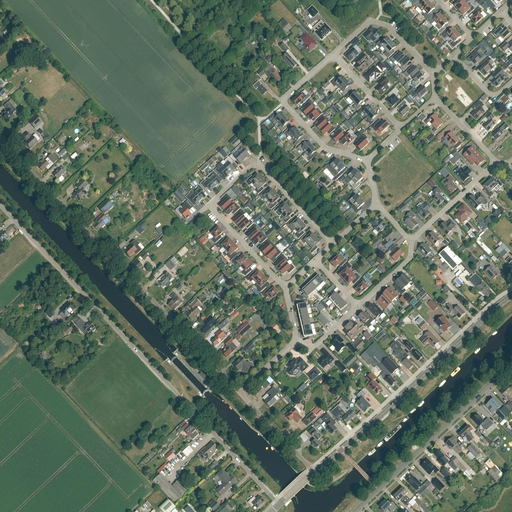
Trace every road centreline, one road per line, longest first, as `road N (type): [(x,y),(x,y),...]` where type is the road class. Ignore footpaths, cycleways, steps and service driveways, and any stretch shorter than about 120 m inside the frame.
road 1 (unclassified): [(278,504),(0,206)]
road 2 (unclassified): [(238,391),(0,139)]
road 3 (tertiary): [(314,471),(511,295)]
road 4 (residential): [(355,511),(511,364)]
road 5 (residential): [(208,204),(259,165),(332,245)]
road 6 (residential): [(433,74),(376,22),(333,54)]
